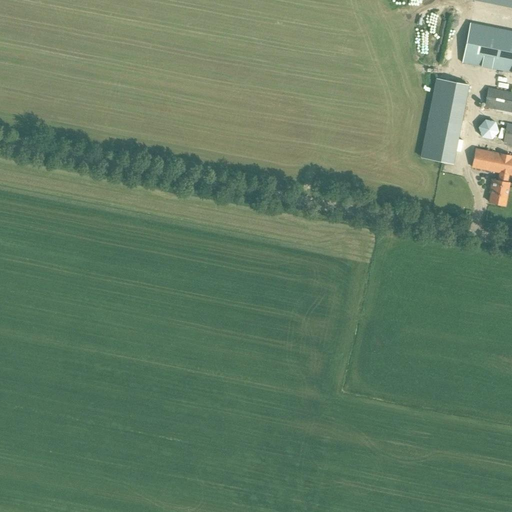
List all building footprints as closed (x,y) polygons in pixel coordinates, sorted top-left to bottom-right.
[(450,21),(427,16),(419,56),(442,60),(450,21)] [(511,32),(470,24),(462,64),(511,73),(511,32)] [(465,85),(436,79),(421,157),(449,163),(465,85)] [(484,108),(511,113),(511,92),(488,88),(484,108)] [(511,124),(507,123),(503,143),(511,144),(511,124)] [(490,188),(492,188),(489,203),(505,206),(509,183),(507,182),(508,175),(511,176),(511,155),(476,149),(472,168),(499,173),(498,180),(492,179),(490,188)]
